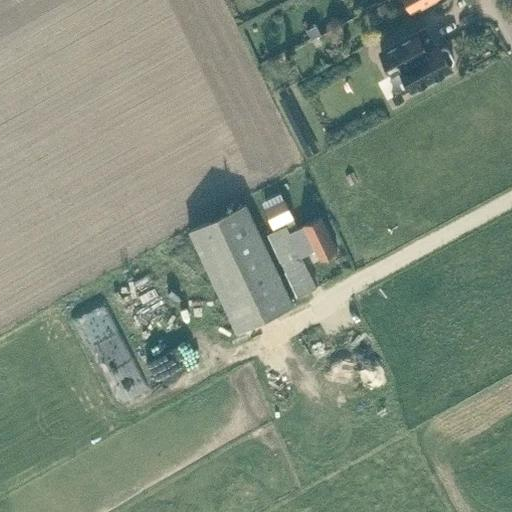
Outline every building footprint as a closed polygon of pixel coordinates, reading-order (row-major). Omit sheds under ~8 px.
[(430,0),(405,0),(410,10),(430,0)] [(385,3),(371,11),(377,22),(391,15),(385,3)] [(316,25),(306,30),(311,39),(321,34),(316,25)] [(401,70),(413,91),(451,70),(449,65),(455,61),(446,45),(440,49),(437,43),(425,50),(416,32),(380,51),(393,75),(401,70)] [(320,38),(311,42),(314,50),(324,45),(320,38)] [(399,92),(391,97),(395,104),(403,100),(399,92)] [(266,209),(265,209),(274,228),(294,218),(284,199),(283,200),(266,209)] [(293,304),(243,203),(188,230),(238,331),(293,304)] [(320,258),(337,250),(321,217),(304,225),(289,231),(286,224),(266,233),(297,296),(316,287),(302,256),(316,249),(320,258)] [(212,412),(223,408),(219,395),(207,399),(212,412)]
